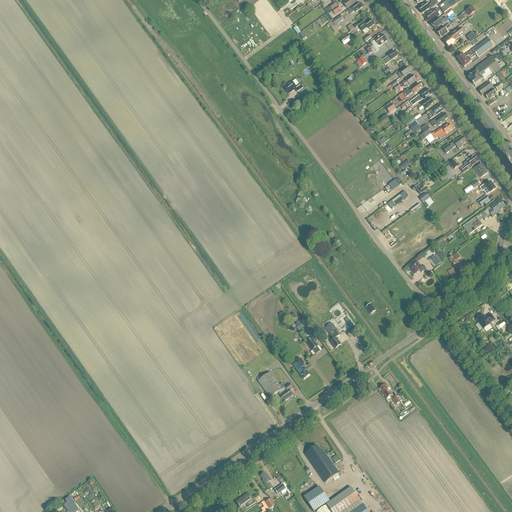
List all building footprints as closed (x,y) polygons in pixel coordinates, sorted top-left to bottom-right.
[(360,1),(359,0),(349,0),(344,4),(347,10),(360,1)] [(430,9),(431,10),(439,4),(435,0),(433,0),(431,2),(432,4),(428,6),(426,3),(423,5),(423,6),(418,10),(422,15),(430,9)] [(458,5),(464,0),(450,0),(439,8),(444,14),(451,9),(452,10),(458,5)] [(359,3),(346,13),(347,14),(349,13),(350,15),(355,12),(355,13),(362,8),(359,3)] [(476,12),(472,7),(465,12),(469,17),(476,12)] [(440,12),(438,9),(426,18),(430,23),(440,16),(438,14),(440,12)] [(326,26),(333,20),(327,13),(312,25),(314,27),(320,22),(322,25),(324,24),(326,26)] [(341,16),(332,22),(327,26),(328,28),(330,27),(335,33),(342,28),(339,24),(344,20),(341,16)] [(436,31),(448,21),(446,18),(443,20),(441,17),(431,25),(436,31)] [(367,29),(368,30),(375,25),(371,20),(365,25),(364,24),(359,27),(363,32),(367,29)] [(449,25),(444,28),(437,33),(441,38),(448,33),(446,31),(451,28),(450,27),(452,26),(450,24),(449,25)] [(449,49),(457,44),(455,41),(464,35),(460,29),(451,36),(451,37),(444,42),(447,47),(448,49),(449,49)] [(369,35),(363,40),(366,43),(372,39),(369,35)] [(385,39),(382,35),(375,41),(369,46),(369,47),(366,50),(367,52),(385,39)] [(387,42),(385,39),(367,52),(369,54),(372,51),(374,54),(378,52),(376,49),(379,47),(380,47),(387,42)] [(464,68),(472,62),(471,60),(473,59),(472,59),(476,56),(478,58),(494,47),(489,39),(473,51),(469,54),(468,54),(466,56),(464,57),(463,54),(457,59),(464,68)] [(398,57),(395,52),(388,57),(382,62),(385,66),(389,64),(388,63),(391,60),(392,61),(398,57)] [(358,61),(361,64),(362,67),(367,63),(363,57),(358,61)] [(491,57),(476,69),(477,72),(473,76),(472,75),(470,77),(470,78),(472,82),(476,86),(483,81),(484,82),(491,76),(492,77),(501,70),(491,57)] [(402,80),(411,73),(407,68),(398,75),(402,80)] [(504,79),(500,73),(496,76),(500,82),(504,79)] [(405,88),(408,85),(410,86),(416,81),(413,76),(402,85),(405,88)] [(285,88),(284,89),(289,95),(295,90),(297,93),(303,89),(300,85),(299,85),(296,80),(289,85),(287,83),(286,83),(284,85),(284,86),(285,88)] [(397,81),(391,86),(389,87),(391,90),(399,84),(397,81)] [(482,97),(493,89),(489,83),(478,91),(482,97)] [(494,88),(495,89),(485,96),(488,101),(492,98),(494,98),(495,97),(495,96),(496,96),(495,95),(503,89),(499,84),(494,88)] [(327,93),(328,86),(321,85),(320,92),(327,93)] [(419,85),(416,87),(415,86),(409,92),(407,90),(402,94),(406,99),(413,93),(414,95),(419,91),(418,91),(422,88),(419,85)] [(423,99),(424,101),(431,95),(428,90),(413,101),(415,105),(423,99)] [(429,108),(431,107),(430,106),(433,104),(431,100),(427,103),(427,102),(418,109),(420,111),(424,109),(426,110),(427,111),(428,109),(429,108)] [(392,104),(386,109),(389,113),(386,115),(388,117),(397,110),(396,109),(392,104)] [(433,114),(435,117),(443,111),(439,105),(425,116),(427,118),(433,114)] [(445,114),(434,122),(434,121),(431,124),(434,128),(437,125),(438,127),(444,123),(444,122),(448,119),(445,114)] [(453,130),(449,125),(443,130),(441,128),(432,135),(426,139),(430,144),(435,140),(438,138),(437,136),(443,131),(446,135),(453,130)] [(412,131),(414,134),(421,129),(418,126),(412,131)] [(432,135),(428,131),(423,135),(426,139),(432,135)] [(387,137),(378,142),(380,146),(389,140),(387,137)] [(463,147),(462,146),(466,143),(462,138),(458,141),(457,140),(453,143),(450,146),(449,145),(443,150),(446,155),(453,150),(452,150),(456,147),(459,150),(463,147)] [(464,174),(472,168),(472,167),(479,162),(475,156),(467,162),(469,164),(461,170),(464,174)] [(459,167),(454,161),(450,165),(454,171),(459,167)] [(481,179),(487,174),(481,164),(474,169),(481,179)] [(394,181),(384,188),(388,193),(401,186),(397,179),(394,180),(394,181)] [(467,195),(480,185),(478,181),(464,191),(467,195)] [(481,194),(483,192),(487,189),(490,194),(496,190),(491,183),(486,186),(485,185),(480,189),(478,190),(481,194)] [(422,193),(425,191),(422,187),(420,188),(418,185),(417,186),(419,189),(422,193)] [(400,196),(388,205),(391,210),(404,201),(408,198),(404,193),(400,196)] [(490,202),(486,196),(478,202),(482,208),(490,202)] [(427,209),(434,204),(430,199),(423,204),(427,209)] [(492,209),(491,210),(489,212),(490,215),(493,218),(500,212),(500,211),(505,207),(500,199),(490,207),(492,209)] [(489,212),(491,210),(490,208),(463,228),(469,236),(483,226),(480,223),(484,220),(485,221),(488,219),(487,217),(490,215),(489,212)] [(464,270),(461,266),(457,261),(456,262),(453,257),(449,260),(453,264),(457,270),(458,270),(460,273),(464,270)] [(412,271),(415,275),(418,273),(418,272),(419,271),(422,274),(427,270),(424,267),(422,269),(416,261),(409,267),(412,271)] [(366,310),(371,317),(376,313),(371,306),(366,310)] [(495,321),(491,315),(485,319),(484,316),(482,317),(481,317),(479,318),(479,319),(478,320),(480,323),(479,324),(484,330),(490,325),(495,321)] [(326,325),(325,328),(330,335),(334,340),(331,342),(336,349),(341,345),(337,340),(338,340),(337,338),(340,335),(335,329),(338,327),(334,321),(332,321),(326,325)] [(502,321),(497,325),(501,330),(506,326),(502,321)] [(296,328),(299,332),(305,328),(303,323),(296,328)] [(312,339),(307,343),(313,351),(318,347),(312,339)] [(293,365),(304,380),(306,378),(306,379),(310,376),(303,366),(305,365),(301,360),(293,365)] [(258,382),(270,399),(282,390),(270,373),(258,382)] [(281,396),(285,401),(290,398),(290,399),(294,396),(290,392),(293,390),(290,384),(285,388),(287,391),(281,396)] [(380,389),(387,399),(390,397),(393,401),(396,406),(401,402),(397,397),(394,398),(385,385),(380,389)] [(339,474),(325,453),(324,454),(322,450),(320,451),(317,446),(305,455),(325,484),(339,474)] [(271,481),(266,474),(265,475),(264,474),(260,476),(264,481),(262,482),(269,491),(273,488),(269,483),(271,481)] [(274,490),(277,495),(281,493),(282,495),(287,492),(289,495),(292,493),(283,478),(279,481),(282,486),(274,490)] [(327,505),(331,511),(368,511),(363,505),(360,501),(360,500),(351,488),(327,505)] [(315,511),(330,502),(322,491),(320,493),(317,489),(304,498),(313,511),(315,511)] [(256,503),(253,499),(252,500),(248,494),(243,498),(244,498),(242,500),(241,499),(236,503),(240,509),(246,505),(248,508),(256,503)] [(270,499),(264,504),(269,511),(275,506),(270,499)] [(72,501),(64,507),(67,511),(73,511),(78,509),(72,501)]
